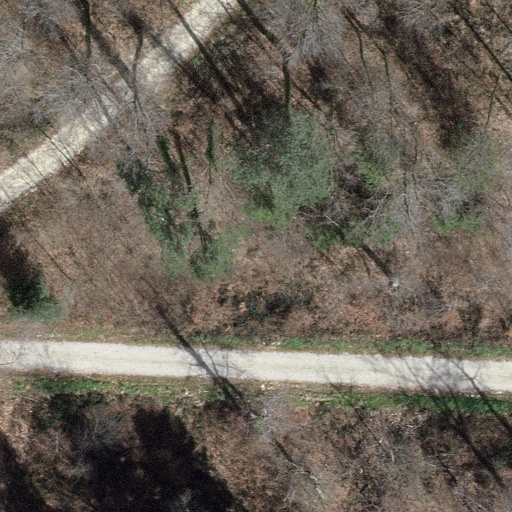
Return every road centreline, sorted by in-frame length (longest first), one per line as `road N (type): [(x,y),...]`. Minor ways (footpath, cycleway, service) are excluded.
road 1 (track): [(0,353),(511,374)]
road 2 (track): [(219,0),(173,60),(52,165),(0,197)]
